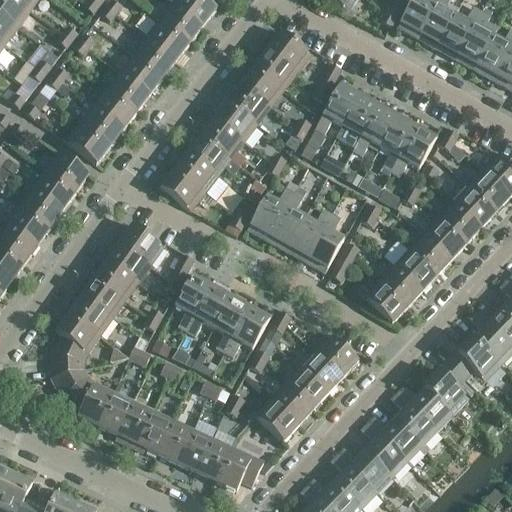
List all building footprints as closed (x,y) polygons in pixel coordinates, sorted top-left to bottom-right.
[(9,0),(0,0),(0,18),(17,32),(30,14),(9,0)] [(40,0),(9,0),(30,14),(40,0)] [(91,0),(89,3),(98,11),(104,3),(99,0),(91,0)] [(163,0),(163,1),(172,7),(202,30),(216,12),(199,0),(163,0)] [(358,0),(327,0),(346,15),(358,0)] [(414,0),(397,31),(417,42),(440,0),(429,0),(427,4),(420,0),(414,0)] [(436,53),(455,19),(458,13),(448,7),(451,0),(440,0),(417,42),(436,53)] [(92,18),(98,11),(89,3),(83,11),(92,18)] [(106,11),(115,18),(121,11),(111,3),(106,11)] [(158,24),(189,47),(202,30),(172,7),(158,24)] [(389,9),(384,17),(395,23),(399,15),(389,9)] [(115,18),(106,11),(100,18),(109,25),(115,18)] [(436,53),(455,63),(481,16),(473,11),(465,25),(455,19),(436,53)] [(481,16),(455,63),(474,74),(492,40),(498,31),(487,25),(490,21),(481,16)] [(380,25),(390,31),(395,23),(384,17),(380,25)] [(17,32),(0,18),(0,45),(4,49),(17,32)] [(145,41),(176,65),(189,47),(158,24),(145,41)] [(62,38),(71,45),(77,38),(68,31),(62,38)] [(474,74),(493,84),(511,49),(511,32),(503,46),(492,40),(474,74)] [(280,36),(266,54),(297,77),(311,59),(280,36)] [(71,45),(62,38),(56,45),(66,53),(71,45)] [(79,45),(88,52),(94,45),(85,38),(79,45)] [(132,58),(163,82),(176,65),(145,41),(132,58)] [(88,52),(79,45),(73,52),(83,60),(88,52)] [(511,49),(493,84),(511,95),(511,49)] [(266,54),(253,71),(283,94),(297,77),(266,54)] [(119,76),(149,99),(163,82),(132,58),(119,76)] [(35,72),(45,79),(51,72),(41,65),(35,72)] [(330,68),(317,93),(327,99),(341,74),(330,68)] [(253,71),(240,88),(270,112),(283,94),(253,71)] [(39,87),(45,79),(35,72),(30,79),(39,87)] [(52,79),(62,87),(67,79),(58,72),(52,79)] [(106,93),(136,116),(149,99),(119,76),(106,93)] [(62,87),(52,79),(47,87),(56,94),(62,87)] [(342,130),(361,97),(341,86),(314,133),(324,139),(332,125),(342,130)] [(240,88),(227,105),(257,129),(270,112),(240,88)] [(92,110),(123,134),(136,116),(106,93),(92,110)] [(327,99),(317,93),(312,101),(322,107),(327,99)] [(342,130),(336,142),(354,153),(380,107),(361,97),(342,130)] [(18,113),(24,105),(15,98),(9,105),(18,113)] [(227,105),(213,123),(244,146),(257,129),(227,105)] [(380,152),(399,118),(380,107),(353,155),(362,160),(369,146),(380,152)] [(24,116),(33,123),(39,116),(30,108),(24,116)] [(79,127),(110,151),(123,134),(92,110),(79,127)] [(10,124),(0,117),(0,129),(4,132),(10,124)] [(382,171),(391,176),(417,129),(399,118),(380,152),(390,157),(382,171)] [(213,123),(200,140),(230,163),(244,146),(213,123)] [(300,123),(295,131),(306,137),(310,129),(300,123)] [(65,145),(96,169),(110,151),(79,127),(65,145)] [(15,128),(9,135),(19,142),(25,134),(15,128)] [(418,173),(437,140),(417,129),(391,176),(400,181),(407,167),(418,173)] [(306,137),(295,131),(291,139),(301,145),(306,137)] [(447,133),(447,135),(443,141),(453,147),(458,139),(447,133)] [(200,140),(187,157),(217,180),(224,172),(233,178),(239,170),(230,163),(200,140)] [(453,147),(443,141),(438,150),(449,155),(453,147)] [(316,154),(307,148),(301,159),(311,164),(316,154)] [(57,156),(44,174),(75,197),(88,178),(57,156)] [(187,157),(173,174),(204,197),(213,204),(214,205),(227,188),(217,180),(187,157)] [(511,198),(511,170),(498,157),(482,174),(510,200),(511,198)] [(0,169),(10,176),(15,169),(0,158),(0,169)] [(345,168),(327,158),(321,170),(339,180),(345,168)] [(275,159),(271,167),(281,173),(286,165),(275,159)] [(266,175),(277,181),(281,173),(271,167),(266,175)] [(428,169),(423,178),(433,184),(438,175),(428,169)] [(44,174),(31,192),(62,214),(75,197),(44,174)] [(204,197),(173,174),(160,192),(190,215),(204,197)] [(510,200),(482,174),(468,190),(496,216),(510,200)] [(345,184),(357,191),(362,182),(350,175),(345,184)] [(377,202),(382,193),(362,182),(357,191),(377,202)] [(421,193),(410,188),(406,196),(416,202),(421,193)] [(267,245),(286,255),(305,222),(294,216),(306,194),(298,189),(293,197),(267,245)] [(496,216),(468,190),(453,206),(481,232),(496,216)] [(31,192),(19,209),(50,232),(62,214),(31,192)] [(383,192),(382,193),(377,202),(395,212),(400,202),(383,192)] [(255,207),(260,199),(249,193),(245,202),(255,207)] [(247,234),(267,245),(293,197),(285,193),(277,207),(266,200),(247,234)] [(416,202),(406,196),(401,204),(412,210),(416,202)] [(481,232),(453,206),(438,222),(466,248),(481,232)] [(19,209),(6,227),(37,250),(50,232),(19,209)] [(369,209),(365,217),(375,223),(380,215),(369,209)] [(336,210),(331,218),(336,221),(340,212),(336,210)] [(239,213),(234,221),(244,227),(249,218),(239,213)] [(286,255),(305,266),(331,218),(323,214),(315,228),(305,222),(286,255)] [(375,223),(365,217),(360,225),(371,231),(375,223)] [(331,218),(305,266),(324,277),(343,244),(332,237),(340,223),(331,218)] [(244,227),(234,221),(230,229),(240,235),(244,227)] [(466,248),(438,222),(423,238),(451,264),(466,248)] [(6,227),(0,235),(0,249),(24,267),(37,250),(6,227)] [(132,229),(119,248),(150,270),(163,251),(132,229)] [(451,264),(423,238),(408,254),(436,280),(451,264)] [(397,243),(382,259),(394,269),(422,296),(436,280),(408,254),(397,243)] [(343,256),(353,262),(358,253),(348,247),(343,256)] [(119,248),(106,265),(137,287),(150,270),(119,248)] [(0,249),(0,276),(12,285),(24,267),(0,249)] [(353,262),(343,256),(329,280),(340,286),(353,262)] [(183,259),(169,284),(179,289),(193,265),(183,259)] [(106,265),(93,283),(125,305),(137,287),(106,265)] [(422,296),(394,269),(379,285),(407,311),(422,296)] [(0,276),(0,301),(12,285),(0,276)] [(178,331),(187,336),(213,288),(193,277),(174,310),(186,317),(178,331)] [(93,283),(81,300),(112,323),(125,305),(93,283)] [(179,289),(169,284),(164,292),(174,298),(179,289)] [(407,311),(379,285),(363,302),(391,328),(407,311)] [(502,312),(511,321),(511,291),(506,286),(499,292),(511,303),(502,312)] [(203,326),(213,332),(232,299),(213,288),(187,336),(195,340),(203,326)] [(216,352),(224,357),(251,309),(232,299),(213,332),(224,338),(216,352)] [(112,323),(81,300),(68,318),(99,340),(112,323)] [(252,354),(271,320),(251,309),(224,357),(233,361),(240,347),(252,354)] [(476,317),(511,351),(511,321),(502,312),(494,320),(483,309),(476,317)] [(148,322),(158,327),(163,319),(152,314),(148,322)] [(275,324),(286,330),(290,322),(280,316),(275,324)] [(472,343),(500,370),(511,356),(511,351),(476,317),(469,323),(481,334),(472,343)] [(50,360),(51,382),(83,374),(83,366),(86,359),(99,340),(68,318),(55,336),(59,339),(50,360)] [(158,327),(148,322),(143,330),(154,336),(158,327)] [(286,330),(275,324),(271,332),(281,338),(286,330)] [(271,332),(265,342),(276,348),(281,338),(271,332)] [(357,365),(339,348),(329,339),(314,356),(342,382),(357,365)] [(153,350),(151,353),(165,360),(170,350),(156,344),(156,343),(153,350)] [(444,365),(465,384),(473,376),(484,386),(500,370),(472,343),(464,352),(461,348),(444,365)] [(135,366),(140,355),(132,351),(127,362),(135,366)] [(171,362),(184,368),(188,360),(189,358),(177,352),(171,362)] [(140,355),(135,366),(144,370),(149,359),(140,355)] [(254,363),(264,369),(268,361),(258,355),(254,363)] [(299,372),(327,398),(342,382),(314,356),(299,372)] [(264,369),(254,363),(249,371),(259,377),(264,369)] [(465,384),(444,365),(428,381),(432,384),(424,393),(451,420),(452,419),(467,403),(456,393),(465,384)] [(168,382),(173,371),(165,367),(160,378),(168,382)] [(173,371),(168,382),(177,385),(182,375),(173,371)] [(327,398),(299,372),(284,388),(313,414),(327,398)] [(77,421),(98,430),(114,396),(93,386),(87,381),(83,374),(51,382),(61,403),(79,416),(77,421)] [(208,400),(213,389),(205,386),(200,396),(208,400)] [(313,414),(284,388),(270,404),(298,430),(313,414)] [(213,389),(208,400),(216,404),(221,393),(213,389)] [(451,420),(424,393),(416,401),(404,390),(397,398),(436,435),(450,422),(455,426),(457,424),(452,419),(451,420)] [(98,430),(117,440),(133,405),(114,396),(98,430)] [(436,435),(397,398),(391,404),(402,415),(394,424),(427,456),(430,453),(424,448),(436,435)] [(229,408),(239,413),(244,405),(233,399),(229,408)] [(298,430),(270,404),(254,420),(283,446),(298,430)] [(129,445),(137,449),(153,414),(133,405),(117,440),(115,444),(127,450),(129,445)] [(239,413),(229,408),(224,416),(234,422),(239,413)] [(137,449),(145,453),(156,458),(173,424),(153,414),(137,449)] [(374,421),(368,428),(367,429),(406,466),(419,453),(425,458),(427,456),(394,424),(386,432),(374,421)] [(156,458),(176,467),(193,433),(173,424),(156,458)] [(406,466),(367,429),(361,435),(372,446),(363,455),(391,482),(406,466)] [(176,467),(196,477),(212,442),(193,433),(176,467)] [(196,477),(215,486),(232,451),(212,442),(196,477)] [(232,451),(215,486),(236,496),(240,486),(251,491),(263,466),(232,451)] [(391,482),(363,455),(355,464),(344,453),(337,460),(376,498),(391,482)] [(361,511),(376,498),(337,460),(330,466),(342,478),(333,487),(359,511),(361,511)] [(0,502),(11,479),(6,476),(8,472),(0,468),(0,502)] [(32,511),(22,507),(33,484),(19,477),(17,481),(11,479),(0,502),(0,511),(32,511)] [(359,511),(333,487),(325,495),(314,484),(307,491),(328,511),(359,511)] [(328,511),(307,491),(300,497),(312,509),(308,511),(328,511)] [(72,511),(74,508),(69,506),(71,502),(56,495),(47,511),(72,511)]
